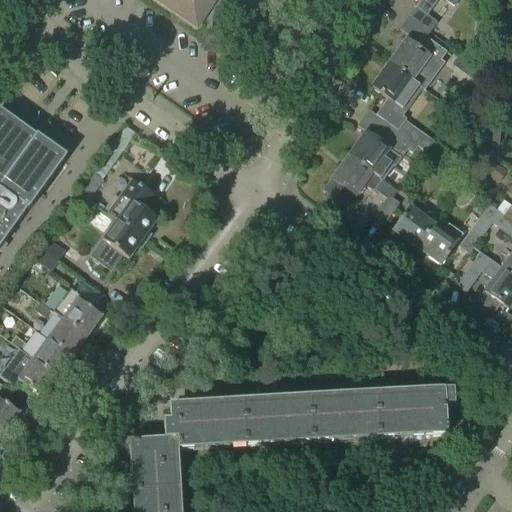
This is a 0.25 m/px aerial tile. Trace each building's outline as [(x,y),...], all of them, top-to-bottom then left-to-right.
[(155,0),(196,28),(214,0),(155,0)] [(425,38),(428,34),(407,18),(398,31),(413,41),(412,41),(419,47),(417,50),(405,42),(388,65),(411,82),(422,90),(424,92),(444,64),(440,61),(446,53),(425,38)] [(411,82),(388,65),(371,89),(394,106),(391,111),(402,119),(422,90),(411,82)] [(0,250),(30,209),(31,210),(69,156),(39,135),(38,136),(0,109),(0,108),(0,250)] [(386,125),(380,134),(398,147),(404,139),(417,148),(426,154),(433,144),(403,123),(396,133),(386,125)] [(365,135),(348,159),(381,183),(392,168),(393,169),(406,151),(412,155),(417,148),(404,139),(398,147),(380,134),(374,141),(365,135)] [(152,180),(163,190),(173,179),(177,184),(190,170),(174,156),(152,180)] [(348,159),(323,193),(347,210),(363,187),(373,194),(381,183),(348,159)] [(483,174),(494,182),(502,171),(491,163),(483,174)] [(101,182),(91,175),(77,194),(87,201),(101,182)] [(106,216),(117,223),(143,241),(156,223),(148,216),(158,202),(131,182),(106,216)] [(389,199),(374,219),(384,227),(400,206),(389,199)] [(511,208),(503,202),(496,212),(511,223),(511,208)] [(511,223),(496,212),(489,207),(481,217),(490,224),(511,239),(511,223)] [(409,210),(393,233),(416,250),(433,227),(409,210)] [(490,227),(490,224),(481,217),(459,248),(469,255),(490,227)] [(102,244),(95,253),(108,262),(115,253),(127,262),(143,241),(117,223),(101,244),(102,244)] [(433,227),(416,250),(440,268),(458,244),(433,227)] [(45,241),(38,251),(58,265),(65,255),(45,241)] [(38,251),(31,260),(51,274),(58,265),(38,251)] [(480,254),(456,287),(465,294),(482,272),(494,281),(478,302),(470,297),(469,297),(493,315),(494,314),(493,313),(499,304),(508,311),(511,305),(511,277),(501,270),(480,254)] [(511,255),(501,270),(511,277),(511,255)] [(77,302),(61,323),(85,341),(101,319),(77,302)] [(40,305),(34,312),(45,320),(51,312),(40,305)] [(61,323),(47,343),(71,360),(85,341),(61,323)] [(13,338),(8,346),(18,353),(19,354),(24,346),(13,338)] [(47,343),(32,363),(57,380),(71,360),(47,343)] [(18,353),(0,376),(0,380),(13,390),(18,384),(42,401),(57,380),(32,363),(18,353)] [(163,423),(164,441),(128,443),(132,511),(174,511),(171,441),(177,441),(177,453),(179,453),(179,449),(444,434),(444,438),(445,438),(443,392),(442,393),(442,398),(177,413),(176,407),(175,407),(176,422),(163,423)] [(0,403),(0,434),(4,438),(19,417),(0,403)]
